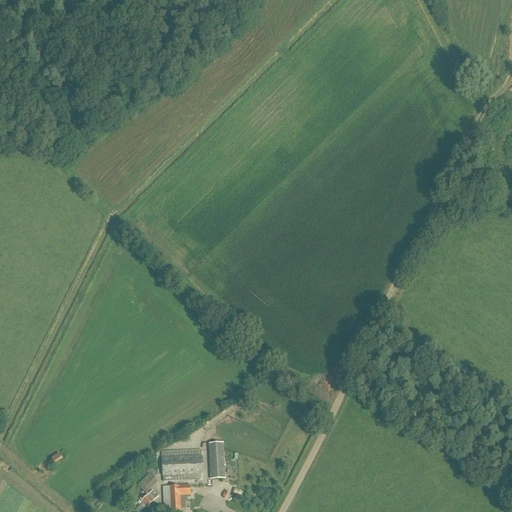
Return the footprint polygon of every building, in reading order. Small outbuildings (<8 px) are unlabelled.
[(211,480),(225,480),(223,443),(209,444),(211,480)] [(197,481),(196,476),(203,475),(201,451),(161,453),(162,477),(163,477),(163,483),(197,481)] [(51,457),(54,463),(63,458),(59,452),(51,457)] [(146,495),(158,483),(154,479),(158,475),(151,468),(146,472),(148,475),(137,486),(146,495)] [(181,511),(180,497),(191,496),(190,486),(163,488),(164,511),(170,511),(181,511)] [(147,509),(159,497),(153,491),(141,503),(147,509)]
